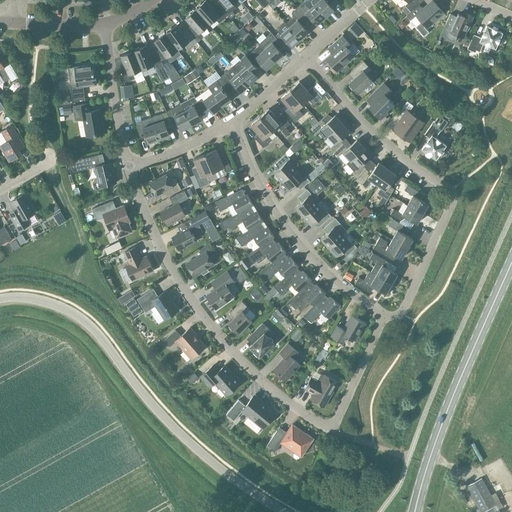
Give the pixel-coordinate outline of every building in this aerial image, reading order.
[(195,9),(209,24),(215,18),(219,23),(227,16),(217,4),(213,9),(205,0),(195,9)] [(232,4),(235,0),(221,0),(222,0),(217,4),(227,16),(230,19),(235,14),(232,11),(236,8),(232,4)] [(312,0),(311,1),(314,5),(325,17),(333,9),(329,5),(333,1),(332,0),(312,0)] [(411,12),(413,10),(419,4),(415,0),(406,0),(408,2),(405,5),(411,12)] [(411,12),(406,16),(411,20),(416,16),(421,21),(414,26),(423,36),(429,31),(427,28),(444,13),(432,1),(417,14),(413,10),(411,12)] [(317,24),(325,17),(314,5),(309,9),(305,4),(302,8),(300,6),(296,9),(300,14),(308,23),(312,19),(317,24)] [(199,33),(209,24),(195,9),(185,18),(193,26),(188,31),(197,42),(203,38),(199,33)] [(268,21),(277,17),(274,9),(265,13),(268,21)] [(304,27),(308,23),(300,14),(296,9),(291,13),(294,16),(285,23),(289,27),(300,39),(308,32),(304,27)] [(457,17),(450,14),(440,36),(455,42),(458,35),(463,38),(467,30),(468,31),(470,26),(469,26),(473,17),(464,13),(463,16),(458,14),(457,17)] [(274,36),(283,46),(287,42),(291,47),(300,39),(289,27),(285,23),(284,22),(276,29),(279,33),(274,36)] [(188,49),(197,42),(188,31),(183,34),(176,25),(166,33),(177,50),(184,44),(188,49)] [(266,32),(261,25),(256,28),(261,36),(266,32)] [(503,33),(487,26),(481,38),(474,35),(467,49),(475,53),(476,50),(480,52),(483,44),(495,49),(503,33)] [(161,50),(156,54),(162,65),(163,67),(170,62),(170,61),(180,54),(177,50),(166,33),(155,41),(161,50)] [(262,48),(264,50),(275,62),(283,54),(279,50),(283,46),(274,36),(271,33),(258,44),(259,45),(262,48)] [(351,46),(342,36),(327,49),(331,54),(326,59),(337,71),(354,56),(347,49),(351,46)] [(306,40),(293,45),(296,51),(308,45),(306,40)] [(247,56),(258,68),(262,64),(266,69),(275,62),(264,50),(262,48),(259,45),(247,56)] [(155,68),(162,65),(156,54),(150,56),(146,46),(134,51),(141,69),(143,74),(155,69),(155,68)] [(141,69),(134,51),(114,59),(114,70),(120,68),(125,82),(143,75),(143,74),(141,69)] [(246,55),(233,66),(249,84),(258,77),(253,72),(258,68),(247,56),(246,55)] [(268,68),(272,74),(290,61),(287,56),(268,68)] [(0,75),(4,81),(11,77),(0,58),(0,75)] [(353,70),(358,75),(349,83),(350,84),(349,86),(352,89),(354,89),(358,93),(363,88),(368,93),(375,86),(371,81),(372,80),(366,74),(371,70),(363,61),(353,70)] [(72,102),(85,100),(83,86),(97,85),(96,78),(93,79),(92,75),(94,75),(93,65),(68,68),(72,102)] [(233,66),(221,77),(232,91),(237,87),(241,92),(249,84),(233,66)] [(227,95),(232,91),(221,77),(207,86),(209,88),(212,93),(222,107),(231,100),(227,95)] [(290,90),(303,104),(308,99),(313,105),(322,98),(312,87),(307,91),(299,82),(290,90)] [(366,101),(371,105),(369,107),(380,119),(387,112),(385,111),(393,103),(388,98),(393,92),(384,83),(366,101)] [(212,93),(209,88),(195,98),(197,101),(204,111),(209,108),(213,113),(222,107),(212,93)] [(303,104),(290,90),(281,98),(289,107),(285,111),(295,122),(303,115),(297,108),(303,104)] [(184,111),(191,125),(201,120),(198,114),(204,111),(197,101),(192,103),(194,106),(184,111)] [(220,123),(229,118),(226,113),(237,106),(234,101),(214,113),(220,123)] [(396,113),(402,117),(393,130),(409,142),(423,122),(409,112),(413,106),(407,101),(396,113)] [(83,118),(86,136),(88,136),(90,137),(94,137),(95,135),(104,133),(100,110),(90,111),(88,104),(73,106),(75,120),(83,118)] [(260,117),(272,131),(277,126),(286,136),(290,133),(285,128),(290,124),(281,114),(277,118),(269,109),(260,117)] [(181,130),(191,125),(184,111),(174,116),(173,113),(168,116),(173,127),(178,124),(181,130)] [(167,129),(173,127),(168,116),(166,112),(151,118),(158,139),(169,136),(167,129)] [(322,129),(328,136),(342,123),(344,121),(338,114),(335,116),(335,115),(325,124),(321,120),(310,129),(316,135),(322,129)] [(422,149),(436,160),(446,145),(435,138),(440,131),(441,132),(448,122),(439,116),(433,125),(432,124),(424,135),(429,139),(422,149)] [(267,135),(272,131),(260,117),(251,125),(259,134),(254,138),(263,148),(271,140),(267,135)] [(148,143),(158,139),(151,118),(135,123),(140,139),(146,137),(148,143)] [(330,148),(334,153),(343,144),(340,140),(349,131),(351,129),(344,121),(342,123),(328,136),(335,144),(330,148)] [(0,146),(9,161),(21,154),(19,150),(24,147),(12,126),(2,132),(8,141),(0,146)] [(347,149),(343,144),(334,153),(338,157),(343,152),(350,160),(364,148),(366,146),(359,139),(357,141),(357,140),(347,149)] [(364,148),(350,160),(345,165),(357,179),(366,169),(362,164),(371,156),(371,155),(373,154),(366,146),(364,148)] [(205,154),(216,179),(227,174),(226,173),(231,170),(226,158),(221,161),(216,150),(205,154)] [(294,152),(288,155),(291,161),(297,158),(294,152)] [(205,154),(194,159),(199,170),(193,173),(200,187),(210,183),(209,182),(216,179),(205,154)] [(281,182),(296,169),(288,160),(290,159),(286,154),(274,165),(278,169),(274,173),(276,175),(275,176),(281,182)] [(100,159),(99,155),(82,159),(83,162),(70,165),(72,173),(95,167),(98,179),(95,180),(93,183),(93,188),(97,190),(101,190),(103,186),(116,183),(111,163),(104,164),(103,158),(100,159)] [(329,170),(338,161),(335,158),(326,167),(329,170)] [(372,181),(376,184),(387,169),(379,163),(371,173),(366,169),(357,179),(356,180),(366,188),(372,181)] [(296,169),(281,182),(287,189),(288,189),(290,191),(296,185),(300,190),(310,181),(306,177),(304,178),(296,169)] [(396,175),(387,169),(376,184),(381,187),(377,193),(387,200),(394,189),(389,186),(396,175)] [(149,183),(156,195),(167,189),(170,196),(181,190),(175,179),(170,182),(166,175),(149,183)] [(326,185),(332,179),(328,175),(322,181),(326,185)] [(407,205),(424,215),(425,214),(427,207),(428,204),(415,196),(418,191),(407,185),(404,190),(413,195),(407,205)] [(302,217),(317,204),(309,195),(311,194),(307,189),(297,198),(301,202),(295,208),(297,210),(296,211),(302,217)] [(167,225),(185,216),(178,203),(188,198),(184,191),(169,198),(173,206),(161,212),(167,225)] [(244,210),(253,205),(247,194),(237,200),(233,193),(215,202),(220,211),(226,208),(231,217),(238,213),(244,210)] [(35,213),(34,213),(24,194),(10,202),(14,209),(8,213),(18,230),(29,224),(26,218),(35,213)] [(128,223),(130,222),(123,206),(116,209),(113,201),(92,209),(97,220),(104,217),(110,230),(114,228),(118,237),(132,232),(128,223)] [(317,204),(302,217),(309,224),(311,226),(315,222),(319,227),(331,216),(327,212),(325,213),(317,204)] [(424,215),(407,205),(402,214),(393,209),(390,215),(401,221),(404,216),(417,223),(419,220),(424,215)] [(255,227),(263,221),(257,211),(247,216),(244,210),(238,213),(231,217),(218,224),(222,230),(228,226),(230,229),(243,222),(248,230),(248,231),(254,227),(255,227)] [(363,217),(372,226),(379,219),(370,211),(363,217)] [(194,226),(190,219),(180,225),(183,232),(172,238),(179,250),(196,241),(193,234),(201,230),(198,224),(194,226)] [(392,240),(409,250),(409,249),(411,242),(413,239),(399,231),(403,225),(392,219),(389,226),(397,231),(392,240)] [(343,236),(347,232),(339,222),(336,225),(332,220),(323,229),(327,233),(321,239),(323,241),(322,242),(328,249),(343,236)] [(0,245),(11,239),(5,227),(0,229),(0,245)] [(236,238),(242,247),(254,238),(259,247),(260,247),(266,243),(274,237),(267,227),(259,233),(255,227),(254,227),(248,231),(248,230),(236,238)] [(220,238),(216,230),(208,235),(212,242),(220,238)] [(343,236),(328,249),(334,255),(335,255),(337,257),(343,251),(347,256),(357,247),(352,243),(351,244),(343,236)] [(408,250),(409,250),(392,240),(388,246),(386,244),(387,242),(379,237),(373,249),(385,256),(388,251),(402,258),(403,256),(408,250)] [(286,252),(278,242),(270,248),(266,243),(260,247),(259,247),(247,255),(254,263),(266,254),(272,262),(272,263),(278,258),(286,252)] [(202,254),(186,264),(194,277),(201,272),(203,275),(209,272),(207,269),(214,265),(207,254),(210,252),(212,247),(210,243),(200,250),(202,254)] [(153,270),(147,256),(140,260),(138,256),(139,256),(135,247),(124,252),(130,264),(126,266),(132,280),(153,270)] [(224,267),(231,261),(221,248),(214,254),(224,267)] [(372,273),(393,285),(393,284),(395,277),(397,274),(383,266),(386,261),(373,253),(370,259),(376,263),(371,272),(372,273)] [(272,263),(272,262),(260,271),(267,279),(278,270),(285,277),(285,278),(290,273),(298,266),(290,257),(282,264),(278,258),(272,263)] [(216,309),(234,297),(227,287),(234,282),(227,271),(211,282),(216,289),(206,295),(216,309)] [(285,278),(285,277),(274,287),(281,295),(292,285),(298,292),(299,292),(304,287),(312,280),(303,271),(295,278),(290,273),(285,278)] [(369,292),(372,286),(386,293),(387,291),(393,285),(372,273),(371,272),(369,271),(364,281),(359,278),(355,284),(369,292)] [(299,292),(298,292),(288,302),(296,309),(297,308),(301,311),(310,302),(313,305),(318,300),(326,293),(316,284),(309,292),(304,287),(299,292)] [(156,298),(151,290),(137,299),(146,313),(155,306),(164,320),(179,310),(166,291),(156,298)] [(261,303),(265,297),(257,290),(252,295),(261,303)] [(313,305),(303,316),(311,323),(321,312),(329,319),(340,305),(331,297),(324,305),(318,300),(313,305)] [(237,316),(229,324),(228,327),(232,330),(234,329),(238,333),(251,320),(245,314),(250,310),(242,301),(232,311),(237,316)] [(275,317),(282,324),(287,320),(280,312),(275,317)] [(348,337),(355,340),(365,323),(352,315),(344,329),(337,326),(331,337),(342,343),(346,337),(348,337)] [(300,317),(295,323),(299,327),(304,321),(300,317)] [(262,323),(252,334),(257,339),(250,347),(259,357),(273,343),(267,336),(271,332),(262,323)] [(175,341),(191,359),(205,347),(196,336),(196,335),(190,328),(181,336),(175,330),(164,340),(169,347),(175,341)] [(298,352),(288,343),(280,353),(285,358),(274,370),(285,380),(299,365),(292,358),(298,352)] [(325,351),(318,358),(325,365),(332,358),(325,351)] [(234,377),(224,366),(218,372),(213,366),(200,377),(209,387),(215,382),(226,395),(240,383),(239,382),(239,380),(236,377),(234,377)] [(324,407),(337,383),(320,374),(316,381),(311,378),(305,389),(314,394),(311,400),(324,407)] [(242,411),(263,428),(275,413),(262,403),(263,402),(255,395),(246,406),(238,400),(226,415),(234,421),(242,411)] [(275,451),(281,443),(301,456),(313,439),(311,438),(310,436),(307,434),(305,434),(292,425),(285,436),(277,431),(267,445),(275,451)] [(479,508),(493,500),(481,479),(467,486),(479,508)]
